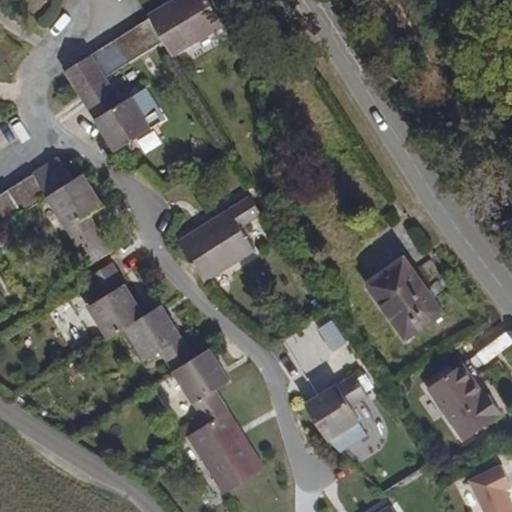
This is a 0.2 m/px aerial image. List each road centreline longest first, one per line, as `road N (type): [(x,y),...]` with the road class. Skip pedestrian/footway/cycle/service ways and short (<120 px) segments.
road 1 (tertiary): [(511,296),(469,245),(312,0)]
road 2 (residential): [(0,406),(155,511)]
